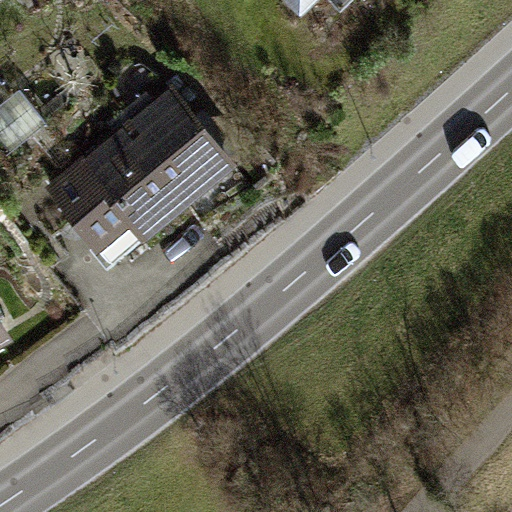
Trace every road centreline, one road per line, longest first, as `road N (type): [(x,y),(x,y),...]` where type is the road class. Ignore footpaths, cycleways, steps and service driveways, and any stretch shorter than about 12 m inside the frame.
road 1 (secondary): [(0,507),(169,386),(511,85)]
road 2 (track): [(511,412),(425,511)]
road 3 (residential): [(0,407),(96,328)]
